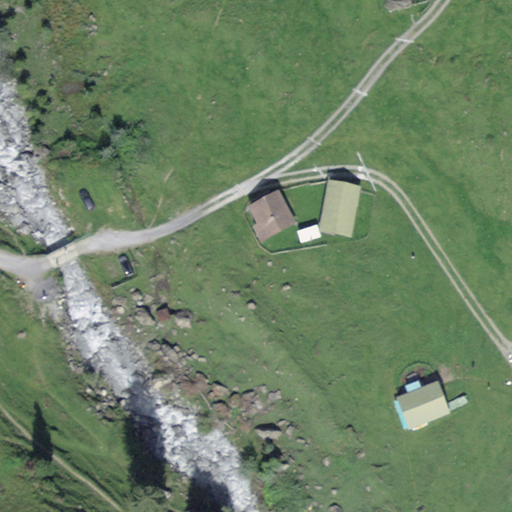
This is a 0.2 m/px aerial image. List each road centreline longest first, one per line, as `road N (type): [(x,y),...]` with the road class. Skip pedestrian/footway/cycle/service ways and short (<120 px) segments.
road 1 (track): [(443,0),(295,157),(191,218),(88,244)]
road 2 (track): [(250,187),(328,172),(386,182),(511,351)]
